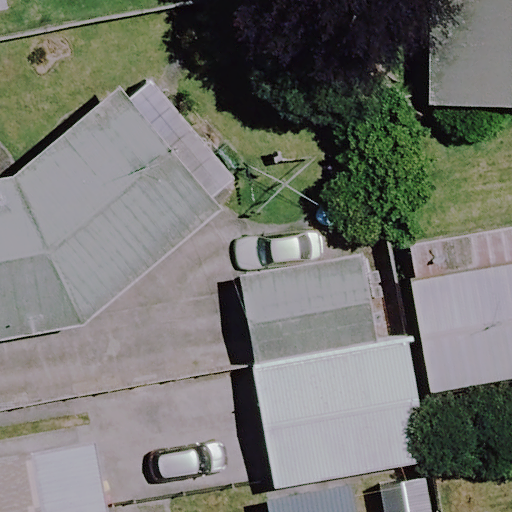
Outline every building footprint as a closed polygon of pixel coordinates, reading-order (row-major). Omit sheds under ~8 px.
[(511,0),(415,0),(415,107),(511,106),(511,0)] [(216,211),(128,107),(41,169),(0,176),(0,339),(80,325),(216,211)] [(252,377),(404,345),(382,241),(230,273),(252,377)] [(511,380),(511,268),(411,285),(428,394),(511,380)] [(428,461),(404,345),(252,377),(276,493),(428,461)] [(99,511),(87,452),(0,469),(0,511),(99,511)]
